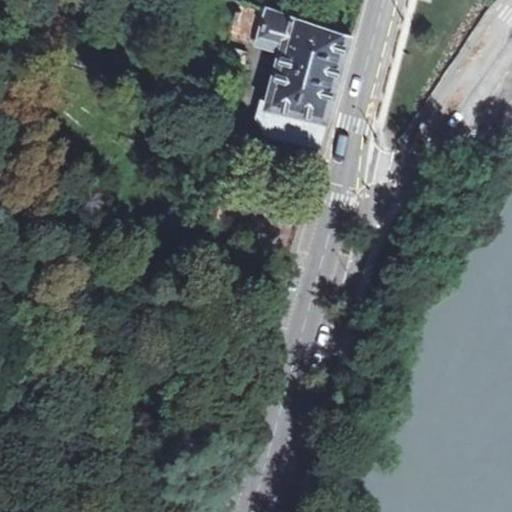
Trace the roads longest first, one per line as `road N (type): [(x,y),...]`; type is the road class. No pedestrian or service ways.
road 1 (secondary): [(245,511),(345,169)]
road 2 (tertiary): [(345,169),(404,163),(511,13)]
road 3 (secondary): [(345,169),(385,0)]
